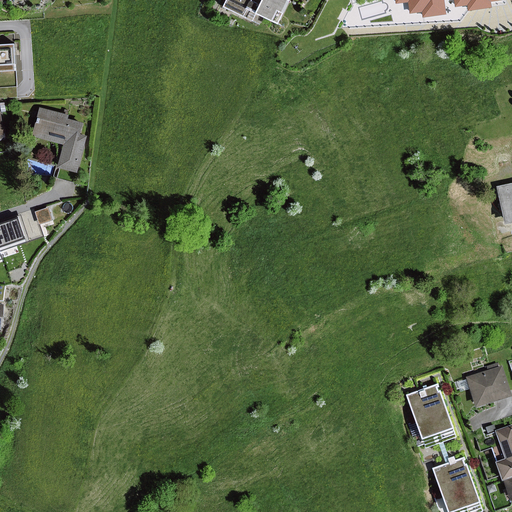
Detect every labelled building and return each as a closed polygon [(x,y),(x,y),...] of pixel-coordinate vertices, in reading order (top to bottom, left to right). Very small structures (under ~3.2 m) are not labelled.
[(254,0),(229,0),(225,8),(254,21),(257,14),(250,11),(254,0)] [(291,0),(254,0),(250,11),(257,14),(279,25),(291,0)] [(392,0),(393,5),(406,3),(407,15),(419,14),(420,19),(444,16),(441,0),(392,0)] [(500,0),(450,0),(452,9),(464,7),(465,13),(489,9),(489,3),(500,1),(500,0)] [(1,45),(0,34),(0,73),(21,72),(19,44),(1,45)] [(0,98),(19,97),(18,86),(0,87),(0,98)] [(72,116),(42,108),(34,136),(67,145),(61,168),(80,173),(90,136),(84,135),(87,123),(71,119),(72,116)] [(0,137),(6,136),(9,132),(8,127),(6,126),(3,111),(0,111),(0,137)] [(511,183),(495,187),(502,222),(511,220),(511,183)] [(50,204),(37,209),(42,222),(54,217),(50,204)] [(510,396),(500,365),(497,366),(496,362),(485,366),(486,370),(464,377),(465,379),(456,382),(458,391),(468,389),(473,407),(510,396)] [(422,388),(404,395),(422,449),(454,438),(438,390),(436,391),(435,387),(437,386),(436,383),(425,387),(424,385),(421,386),(422,388)] [(486,433),(494,430),(492,424),(484,427),(486,433)] [(511,426),(511,424),(493,431),(502,459),(493,463),(499,482),(502,481),(511,477),(511,426)] [(447,462),(430,468),(445,511),(477,511),(481,511),(464,464),(463,464),(461,460),(463,460),(462,457),(453,460),(452,457),(445,459),(447,462)] [(511,477),(502,481),(509,501),(511,499),(511,477)] [(499,489),(496,482),(489,485),(492,492),(499,489)]
